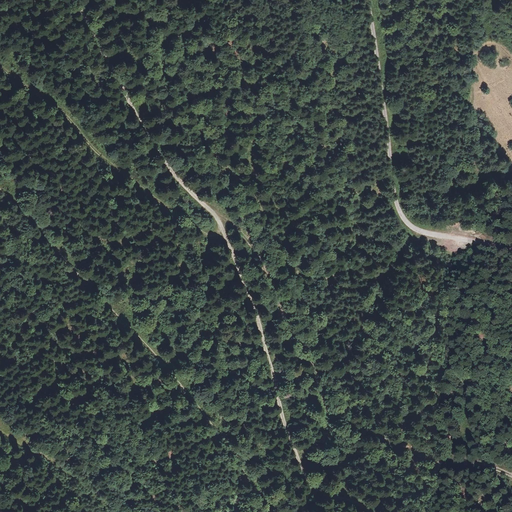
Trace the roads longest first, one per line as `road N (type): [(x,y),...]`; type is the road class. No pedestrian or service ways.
road 1 (track): [(217,217),(245,238),(331,418),(437,465),(511,474)]
road 2 (track): [(0,189),(182,387),(271,511)]
road 3 (track): [(367,511),(312,489),(302,471),(256,312),(232,250),(215,231)]
road 4 (track): [(215,231),(197,229),(121,173),(45,93),(0,61)]
road 5 (track): [(468,0),(473,68),(454,162),(406,221)]
road 6 (track): [(74,0),(166,165),(197,198)]
road 7 (track): [(368,0),(406,221)]
road 8 (track): [(97,511),(72,482),(0,433)]
